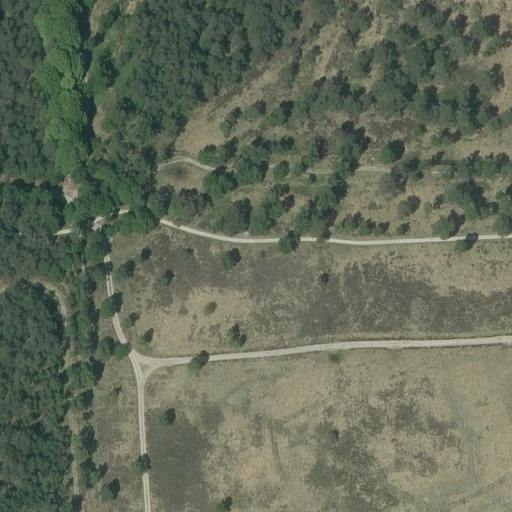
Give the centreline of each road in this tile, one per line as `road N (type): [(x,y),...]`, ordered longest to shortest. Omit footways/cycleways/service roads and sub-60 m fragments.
road 1 (track): [(0,192),(53,193),(177,169),(511,163)]
road 2 (track): [(511,339),(140,363)]
road 3 (track): [(0,291),(41,285),(62,300),(76,511)]
road 4 (track): [(140,363),(118,338),(102,239),(53,193)]
road 5 (track): [(140,363),(146,511)]
